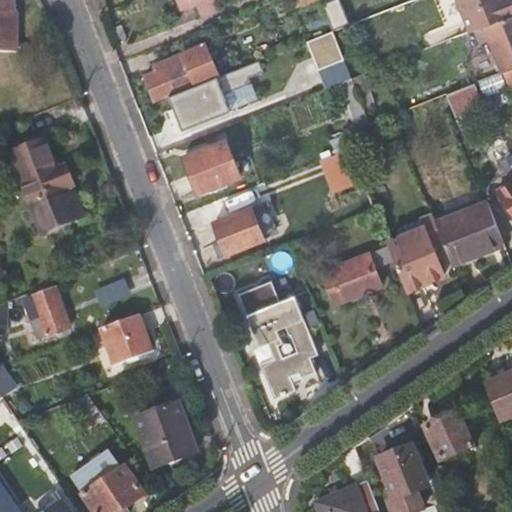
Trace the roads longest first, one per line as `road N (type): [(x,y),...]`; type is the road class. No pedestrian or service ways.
road 1 (residential): [(69,0),(255,474)]
road 2 (residential): [(255,474),(511,296)]
